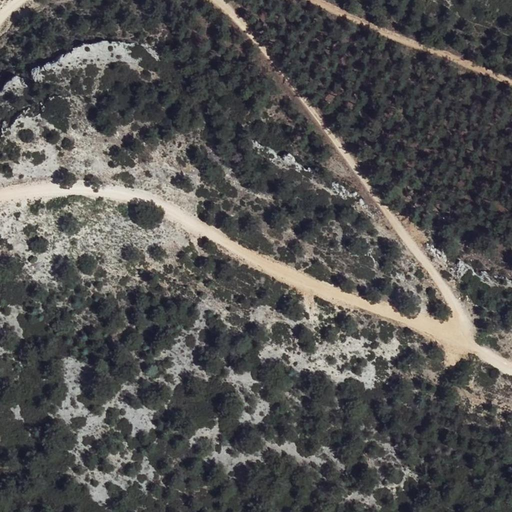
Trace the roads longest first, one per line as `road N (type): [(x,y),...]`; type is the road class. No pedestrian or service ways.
road 1 (track): [(459,338),(233,247),(147,199),(44,186),(0,196)]
road 2 (track): [(213,0),(295,84),(444,288),(459,338)]
road 3 (track): [(511,77),(322,0)]
